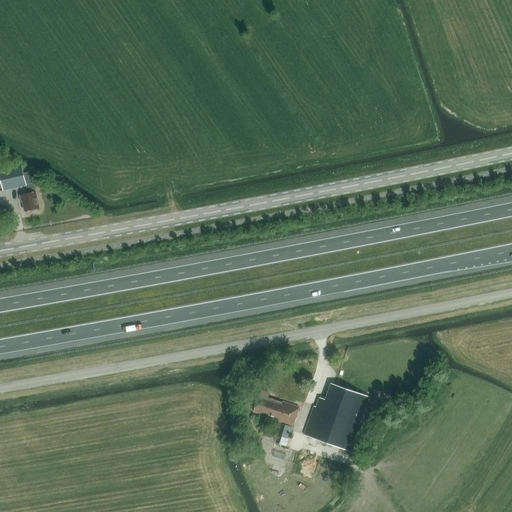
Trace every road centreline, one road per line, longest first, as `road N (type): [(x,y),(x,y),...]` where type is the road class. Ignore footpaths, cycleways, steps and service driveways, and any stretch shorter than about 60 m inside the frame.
road 1 (tertiary): [(0,250),(511,153)]
road 2 (motorway): [(0,346),(511,251)]
road 3 (unclassified): [(0,388),(511,293)]
road 4 (motorway): [(511,209),(0,304)]
